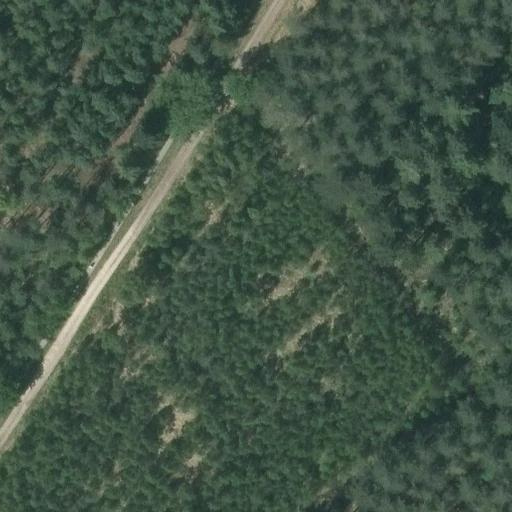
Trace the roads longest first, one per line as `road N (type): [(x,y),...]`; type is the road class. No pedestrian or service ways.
road 1 (track): [(0,439),(278,0)]
road 2 (track): [(234,47),(511,414)]
